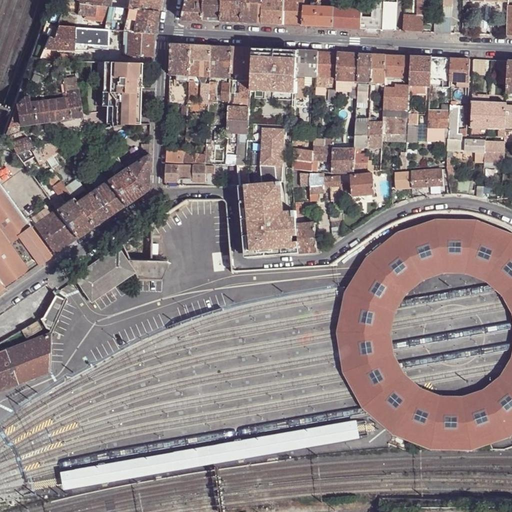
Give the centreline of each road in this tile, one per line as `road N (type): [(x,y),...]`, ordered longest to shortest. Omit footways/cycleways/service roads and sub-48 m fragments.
road 1 (residential): [(156,197),(224,193),(241,264),(325,257),(388,215),(439,201),(511,217)]
road 2 (residential): [(511,47),(164,33)]
road 3 (residential): [(156,197),(0,306)]
road 4 (residential): [(164,33),(156,197)]
